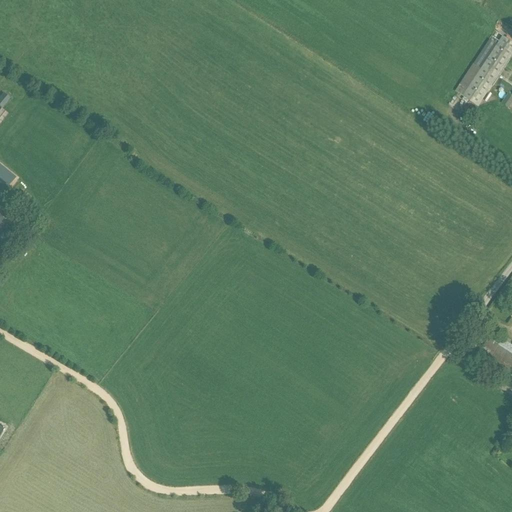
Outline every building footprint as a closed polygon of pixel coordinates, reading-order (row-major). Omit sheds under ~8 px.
[(480,73),(464,98),(472,103),(479,108),(498,79),(511,57),(511,42),(504,37),(480,73)] [(4,94),(0,98),(0,106),(3,109),(11,99),(4,94)] [(511,99),(507,96),(502,104),(509,109),(511,104),(511,99)] [(461,99),(460,102),(471,108),(473,106),(461,99)] [(0,167),(0,193),(2,195),(14,180),(0,167)] [(0,210),(0,228),(1,229),(9,218),(0,210)] [(462,302),(451,317),(455,320),(460,323),(471,309),(462,302)] [(511,346),(479,325),(471,337),(485,347),(479,356),(510,377),(511,373),(511,346)] [(421,511),(377,486),(364,507),(372,511),(421,511)]
